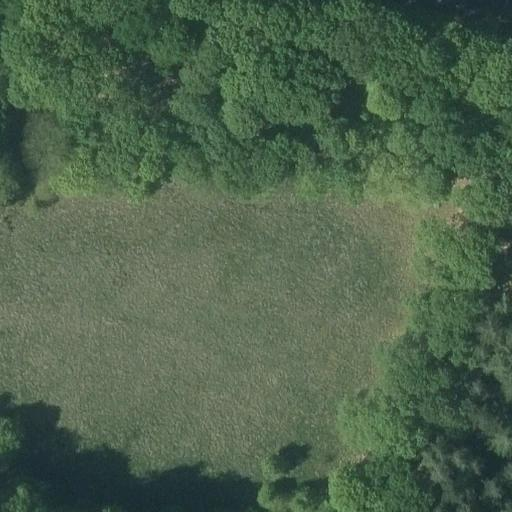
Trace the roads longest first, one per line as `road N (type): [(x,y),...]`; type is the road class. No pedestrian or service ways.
road 1 (track): [(0,4),(511,104)]
road 2 (track): [(373,511),(511,133)]
